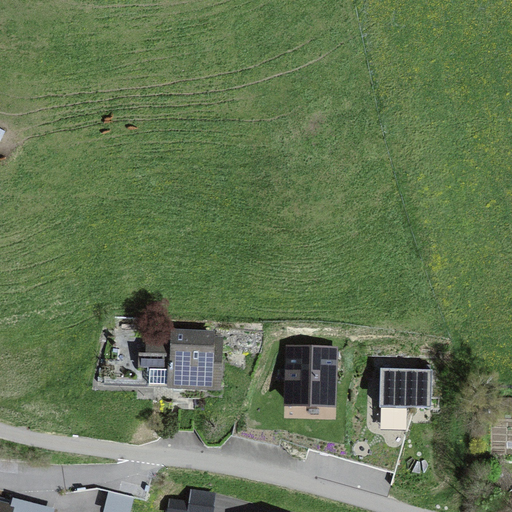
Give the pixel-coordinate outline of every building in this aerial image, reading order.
[(173,364),(183,364),(182,385),(217,387),(219,341),(149,338),(149,354),(139,353),(139,367),(148,367),(148,370),(171,371),(173,364)] [(335,349),(287,348),(286,402),(334,403),(335,349)] [(430,370),(383,370),(383,401),(429,402),(430,370)] [(107,490),(105,510),(132,511),(134,492),(107,490)] [(208,511),(211,494),(191,491),(188,511),(208,511)]
